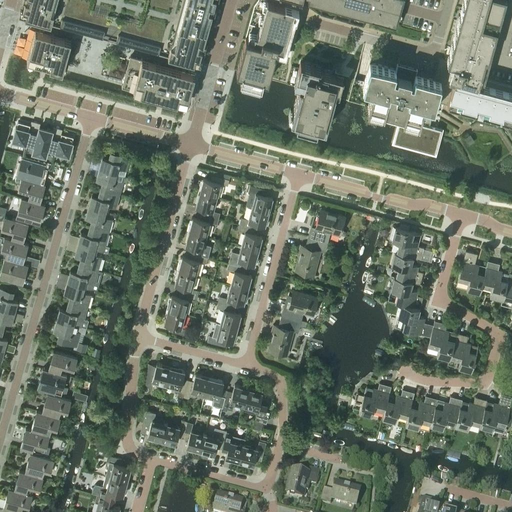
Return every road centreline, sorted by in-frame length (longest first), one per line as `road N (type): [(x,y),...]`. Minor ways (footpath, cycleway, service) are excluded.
road 1 (residential): [(0,447),(89,115)]
road 2 (residential): [(399,373),(484,381),(498,333),(438,298),(459,218)]
road 3 (residential): [(137,336),(191,142)]
road 4 (residential): [(247,364),(299,173)]
road 5 (residential): [(294,21),(419,54),(442,0)]
road 6 (tertiary): [(459,218),(299,173)]
road 7 (residential): [(191,142),(232,0)]
road 8 (residential): [(150,459),(132,453),(126,434),(137,336)]
road 9 (residential): [(266,490),(150,459)]
